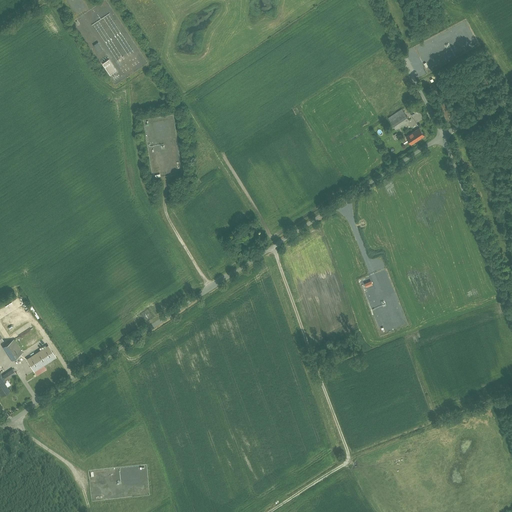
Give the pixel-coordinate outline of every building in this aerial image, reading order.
[(97,52),(102,50),(99,42),(93,45),(97,52)] [(109,59),(102,63),(109,75),(116,70),(109,59)] [(402,109),(388,118),(396,131),(410,122),(402,109)] [(419,128),(406,137),(411,145),(424,136),(419,128)] [(13,340),(2,348),(11,361),(22,353),(13,340)] [(47,346),(27,360),(35,372),(43,366),(55,358),(47,346)] [(46,370),(43,366),(35,372),(38,376),(46,370)] [(0,372),(0,395),(1,398),(10,392),(5,384),(6,383),(5,381),(16,375),(13,370),(2,376),(0,372)]
